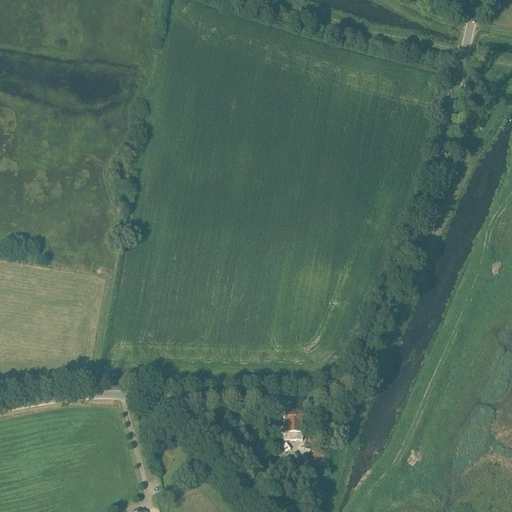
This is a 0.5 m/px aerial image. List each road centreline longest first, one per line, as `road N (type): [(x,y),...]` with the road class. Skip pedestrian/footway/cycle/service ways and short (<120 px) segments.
road 1 (unclassified): [(154,398),(302,395),(337,386),(350,371),(431,189),(475,0)]
road 2 (unclassified): [(264,511),(154,398)]
road 3 (unclassified): [(0,406),(96,393),(154,398)]
